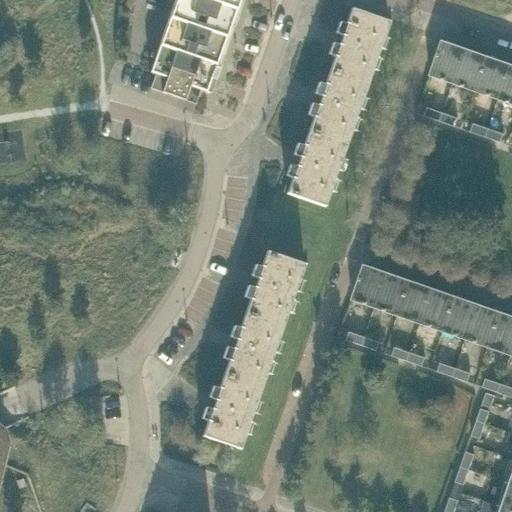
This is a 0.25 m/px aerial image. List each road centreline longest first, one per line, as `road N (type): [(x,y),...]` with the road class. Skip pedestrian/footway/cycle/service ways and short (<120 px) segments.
road 1 (residential): [(438,12),(266,511)]
road 2 (residential): [(140,471),(130,365),(183,290),(208,224),(220,144),(255,103),(293,0)]
